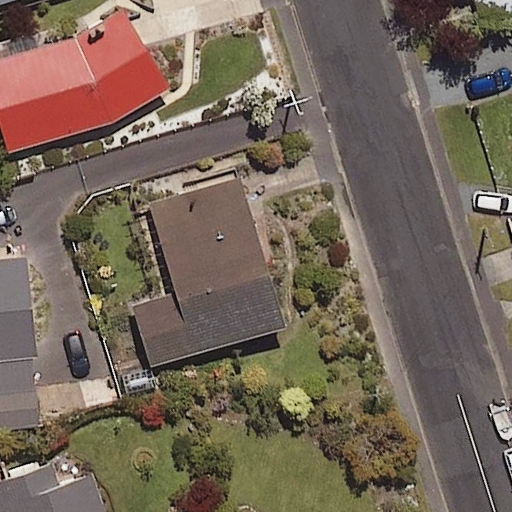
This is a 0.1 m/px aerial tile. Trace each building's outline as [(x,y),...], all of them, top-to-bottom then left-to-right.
[(511,0),(475,0),(482,24),(511,14),(511,0)] [(130,9),(75,38),(0,59),(0,126),(6,149),(113,119),(172,88),(130,9)] [(154,366),(287,328),(244,177),(153,203),(179,295),(137,307),(154,366)] [(0,428),(39,426),(29,262),(0,263),(0,428)] [(105,511),(94,476),(55,489),(48,469),(0,484),(0,511),(105,511)]
